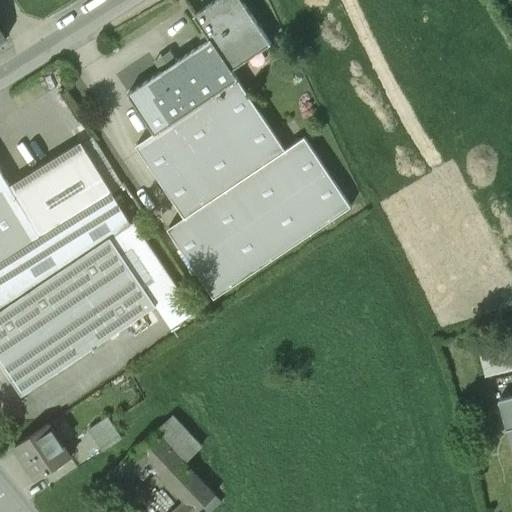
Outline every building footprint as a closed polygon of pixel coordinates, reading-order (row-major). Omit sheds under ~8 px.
[(210,38),(128,93),(154,133),(155,133),(237,78),(238,77),(229,65),(268,39),(241,0),(216,0),(194,15),(210,38)] [(285,149),(237,78),(155,133),(154,133),(136,145),(184,217),(168,228),(214,298),(351,206),(304,136),(285,149)] [(112,167),(92,137),(82,143),(101,174),(112,167)] [(10,185),(0,169),(0,261),(113,192),(112,191),(101,174),(82,143),(81,141),(10,185)] [(112,167),(101,174),(112,191),(123,185),(112,167)] [(111,236),(0,310),(0,360),(22,393),(156,303),(111,236)] [(511,341),(478,350),(485,377),(511,370),(511,341)] [(511,395),(499,399),(511,449),(511,395)] [(202,445),(174,414),(156,430),(185,461),(202,445)] [(107,417),(89,429),(103,450),(121,438),(107,417)] [(71,456),(49,423),(15,445),(38,478),(71,456)] [(185,461),(156,430),(138,447),(153,463),(186,499),(171,511),(209,511),(222,500),(185,461)] [(138,447),(102,482),(110,490),(111,489),(119,489),(147,463),(150,466),(153,463),(138,447)]
